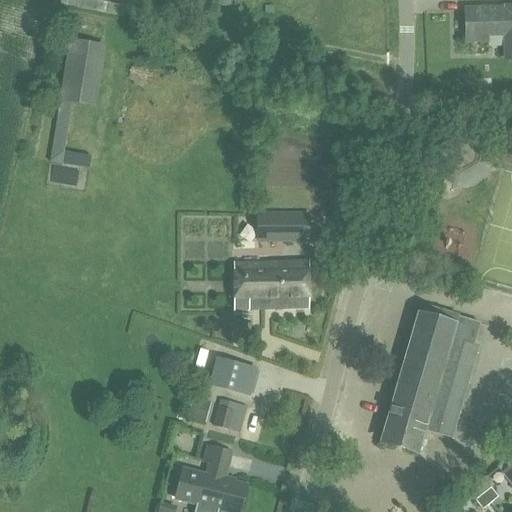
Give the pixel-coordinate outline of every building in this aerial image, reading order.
[(511,61),(511,0),(510,0),(511,7),(465,9),(465,36),(502,35),(503,62),(511,61)] [(95,108),(105,45),(69,39),(59,102),(95,108)] [(478,109),(491,109),(491,87),(477,87),(478,109)] [(273,214),(273,242),(309,242),(309,214),(273,214)] [(235,264),(234,310),(308,308),(309,261),(235,264)] [(457,315),(423,305),(419,315),(418,315),(381,441),(419,452),(425,430),(453,438),(477,352),(472,351),(480,323),(457,316),(457,315)] [(250,323),(234,323),(234,342),(250,342),(250,323)] [(250,368),(216,359),(210,384),(243,393),(250,368)] [(187,417),(205,422),(211,402),(192,397),(187,417)] [(212,425),(240,433),(248,405),(220,398),(212,425)] [(235,479),(227,477),(233,452),(206,445),(201,463),(206,464),(204,474),(182,468),(174,500),(196,505),(194,511),(218,511),(222,511),(239,511),(246,485),(234,482),(235,479)] [(511,457),(497,468),(511,486),(511,457)] [(483,494),(490,503),(498,497),(491,488),(483,494)] [(483,509),(490,503),(483,494),(475,500),(483,509)] [(463,509),(465,511),(482,511),(473,501),(463,509)]
